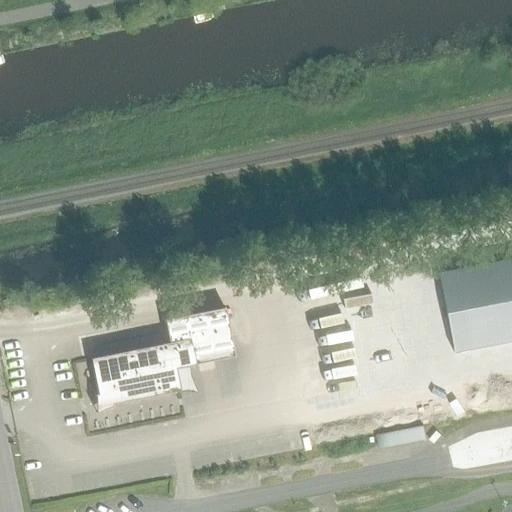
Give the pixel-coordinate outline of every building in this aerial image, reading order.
[(511,258),(497,262),(505,301),(511,299),(511,258)] [(497,262),(477,266),(485,305),(505,301),(497,262)] [(477,266),(457,270),(465,309),(485,305),(477,266)] [(457,270),(438,274),(445,313),(465,309),(457,270)] [(511,338),(505,301),(485,305),(493,344),(511,340),(511,338)] [(485,305),(465,309),(473,348),(493,344),(485,305)] [(113,408),(113,405),(179,392),(180,392),(176,369),(235,357),(225,308),(164,320),(169,343),(90,359),(97,395),(95,395),(95,397),(96,396),(96,406),(96,414),(112,407),(112,408),(113,408)] [(465,309),(445,313),(453,352),(473,348),(465,309)] [(348,357),(351,373),(404,362),(400,345),(348,357)]
